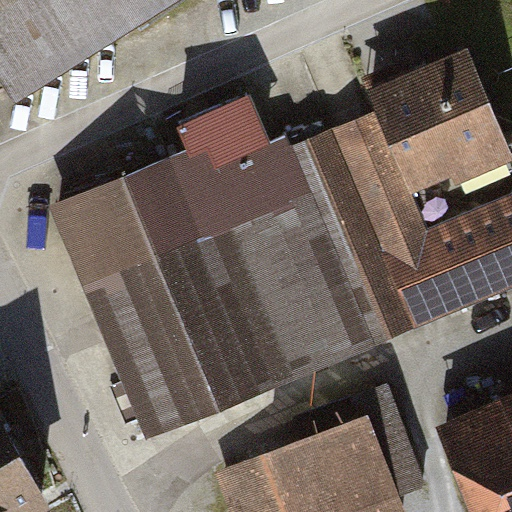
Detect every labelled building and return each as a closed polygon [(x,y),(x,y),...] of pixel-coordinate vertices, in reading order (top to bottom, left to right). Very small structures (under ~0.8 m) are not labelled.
[(0,0),(0,67),(24,105),(191,0),(0,0)] [(336,131),(388,252),(430,234),(415,200),(511,159),(511,111),(482,40),(369,88),(379,112),(336,131)] [(154,443),(421,330),(388,252),(336,131),(297,147),(282,113),(54,210),(154,443)] [(511,199),(430,234),(388,252),(421,330),(511,290),(511,199)] [(482,511),(511,511),(511,397),(444,428),(482,511)] [(397,406),(219,476),(233,511),(401,511),(395,497),(427,485),(397,406)] [(0,511),(9,511),(41,495),(0,421),(0,511)]
